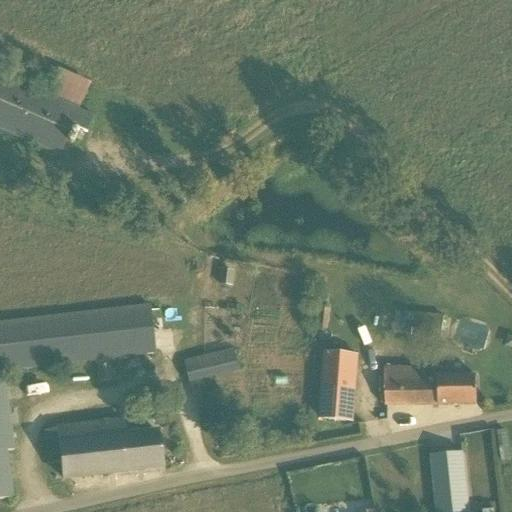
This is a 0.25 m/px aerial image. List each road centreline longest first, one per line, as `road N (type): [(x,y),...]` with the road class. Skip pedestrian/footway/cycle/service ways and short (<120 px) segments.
road 1 (residential): [(96,511),(511,427)]
road 2 (track): [(511,285),(322,97)]
